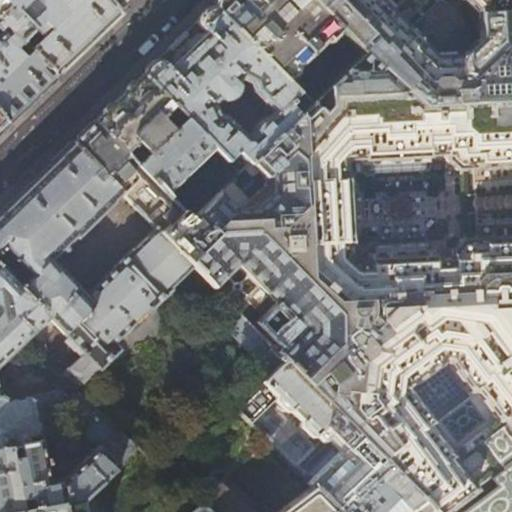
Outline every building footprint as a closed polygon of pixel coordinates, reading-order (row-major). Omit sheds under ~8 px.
[(29,49),(21,41),(33,30),(2,0),(0,0),(0,32),(1,34),(0,34),(0,117),(5,123),(28,101),(55,75),(29,49)] [(2,0),(33,30),(33,31),(34,30),(38,34),(44,28),(46,29),(38,37),(39,39),(29,49),(55,75),(87,45),(119,13),(114,9),(105,0),(2,0)] [(105,0),(114,9),(123,0),(105,0)] [(285,0),(218,0),(211,7),(244,39),(256,28),(264,37),(252,48),(283,79),(285,77),(291,80),(299,72),(297,66),(324,40),(330,42),(337,35),(335,29),(337,27),(310,0),(302,0),(293,9),(285,0)] [(511,0),(310,0),(337,27),(345,36),(362,53),(341,74),(381,71),(421,107),(511,101),(511,0)] [(158,59),(141,75),(214,148),(227,161),(238,151),(250,163),(250,162),(298,116),(287,104),(298,93),(283,79),(252,48),(244,39),(211,7),(195,23),(197,24),(203,30),(202,34),(200,36),(198,37),(198,36),(192,42),(186,35),(187,34),(185,33),(177,40),(168,49),(170,50),(171,49),(177,56),(171,62),(171,63),(171,64),(169,67),(165,66),(160,60),(158,59)] [(212,286),(238,262),(301,328),(276,351),(284,360),(308,384),(320,372),(349,345),(360,335),(390,307),(511,301),(511,101),(421,107),(381,71),(341,74),(329,86),(329,106),(322,113),(311,103),(298,116),(250,162),(263,175),(265,186),(244,207),(235,206),(221,191),(190,221),(166,196),(93,122),(82,133),(71,143),(122,195),(156,229),(193,267),(212,286)] [(120,96),(93,122),(166,196),(214,148),(141,75),(120,96)] [(99,370),(119,351),(112,344),(150,308),(151,308),(170,290),(169,289),(193,267),(156,229),(133,251),(132,250),(113,269),(114,270),(86,297),(52,262),(76,239),(77,240),(113,205),(112,204),(122,195),(71,143),(42,172),(0,212),(0,264),(10,256),(31,277),(18,289),(46,317),(45,317),(63,336),(65,335),(83,354),(58,378),(75,392),(98,370),(99,370)] [(18,289),(0,269),(0,361),(45,317),(46,317),(18,289)] [(349,345),(320,372),(327,382),(327,390),(320,397),(431,511),(443,511),(464,497),(511,460),(511,301),(390,307),(360,335),(373,351),(362,360),(349,345)] [(284,360),(234,408),(260,436),(286,412),(288,411),(290,410),(306,427),(304,428),(304,431),(311,438),(315,438),(316,437),(329,450),(301,477),(310,487),(334,511),(431,511),(320,397),(308,384),(284,360)] [(0,449),(29,444),(28,439),(39,436),(36,419),(53,416),(48,393),(8,401),(7,400),(0,395),(0,449)] [(0,511),(15,511),(79,500),(136,447),(77,394),(61,415),(88,441),(95,433),(104,441),(98,448),(95,446),(61,478),(47,481),(40,442),(29,444),(0,449),(0,511)] [(199,504),(201,505),(208,511),(334,511),(310,487),(276,511),(254,511),(220,481),(199,504)] [(81,511),(79,500),(15,511),(81,511)]
